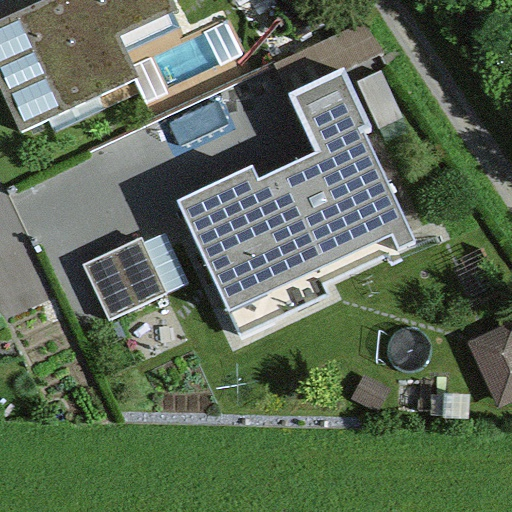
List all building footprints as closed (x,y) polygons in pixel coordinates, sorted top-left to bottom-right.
[(159,0),(85,0),(0,36),(0,85),(25,144),(141,94),(120,44),(169,23),(159,0)] [(309,78),(382,54),(373,28),(301,52),(309,78)] [(251,180),(178,215),(231,324),(390,248),(398,263),(415,255),(362,146),(372,141),(343,81),(286,108),(314,166),(257,193),(251,180)] [(141,244),(83,270),(109,326),(190,288),(167,238),(144,249),(141,244)] [(511,325),(467,346),(499,415),(511,409),(511,325)]
